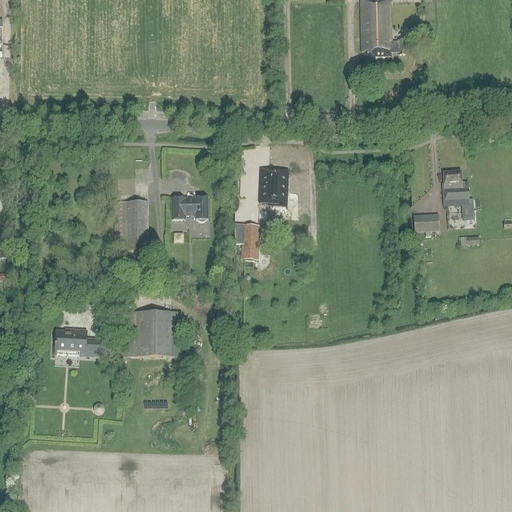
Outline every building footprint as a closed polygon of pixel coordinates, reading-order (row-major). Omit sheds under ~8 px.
[(390,52),(397,52),(397,56),(406,56),(405,41),(397,41),(397,43),(390,44),(389,2),(360,3),(362,53),(365,53),(365,67),(375,66),(375,59),(390,58),(390,52)] [(259,193),(259,205),(267,205),(267,207),(286,208),(287,172),(259,171),(259,187),(260,187),(260,193),(259,193)] [(468,200),(467,183),(461,184),(461,173),(442,174),(445,202),(468,200)] [(204,223),(205,221),(207,221),(207,199),(195,200),(195,202),(183,202),(183,200),(171,200),(171,222),(184,222),(184,215),(195,215),(195,221),(197,221),(198,222),(198,223),(199,223),(200,223),(201,223),(202,223),(203,223),(204,223)] [(115,252),(148,252),(148,204),(114,204),(115,252)] [(301,215),(278,214),(277,228),(301,228),(301,215)] [(438,216),(413,217),(414,235),(425,234),(425,239),(430,238),(430,234),(439,233),(438,216)] [(241,261),(258,262),(260,227),(242,226),(241,261)] [(184,243),(183,233),(173,234),(174,243),(184,243)] [(478,246),(478,238),(466,239),(467,247),(478,246)] [(181,359),(181,314),(117,314),(116,359),(181,359)] [(106,357),(107,342),(86,340),(86,332),(71,332),(71,334),(56,333),(55,356),(93,358),(93,356),(106,357)]
